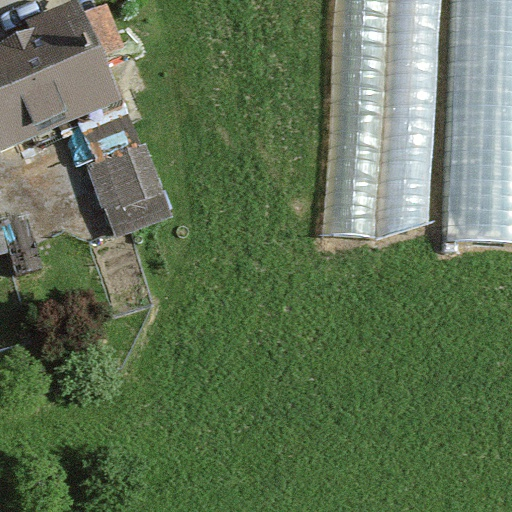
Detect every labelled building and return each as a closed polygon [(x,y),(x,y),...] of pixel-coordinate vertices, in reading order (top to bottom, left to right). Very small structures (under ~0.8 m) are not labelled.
[(383,242),(394,0),(335,0),(324,236),(383,242)] [(430,226),(439,0),(394,0),(383,242),(430,226)] [(511,0),(458,0),(446,248),(511,251),(511,0)] [(0,63),(0,172),(119,125),(69,12),(16,34),(24,54),(0,63)] [(85,188),(112,255),(164,234),(138,167),(85,188)] [(0,265),(7,264),(15,290),(43,282),(24,222),(0,229),(0,265)]
